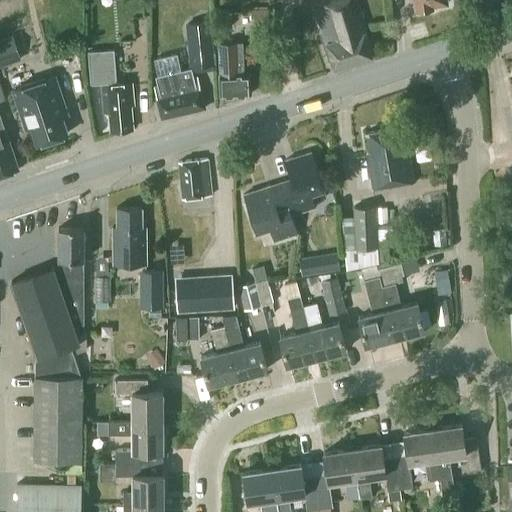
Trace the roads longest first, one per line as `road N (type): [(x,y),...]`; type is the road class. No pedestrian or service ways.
road 1 (secondary): [(0,198),(443,48)]
road 2 (residential): [(204,511),(207,461),(236,419),(473,357)]
road 3 (residential): [(473,357),(465,131),(443,48)]
